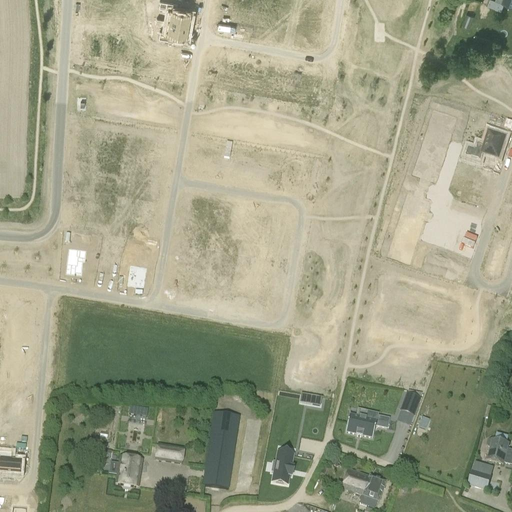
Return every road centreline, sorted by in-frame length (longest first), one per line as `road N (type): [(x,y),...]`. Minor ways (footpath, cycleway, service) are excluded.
road 1 (residential): [(154,304),(271,325),(284,317),(302,203),(176,181)]
road 2 (residential): [(67,0),(54,213),(39,236),(0,236)]
road 3 (residential): [(0,488),(21,490),(33,480),(50,288)]
road 4 (residential): [(202,38),(328,61),(339,0)]
road 5 (residential): [(176,181),(202,38)]
road 6 (residential): [(491,217),(470,283),(503,294),(511,266)]
road 7 (residential): [(154,304),(176,181)]
